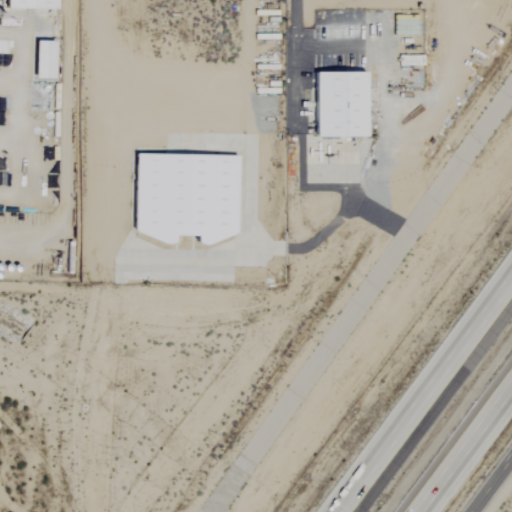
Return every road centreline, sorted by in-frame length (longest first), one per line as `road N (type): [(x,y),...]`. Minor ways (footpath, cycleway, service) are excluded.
road 1 (motorway): [(511,286),(342,511)]
road 2 (motorway): [(424,511),(511,395)]
